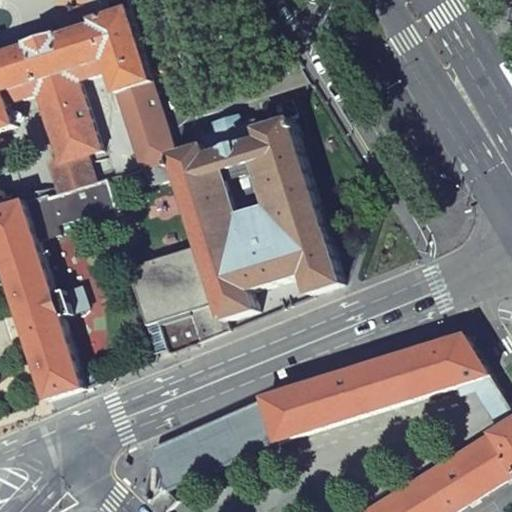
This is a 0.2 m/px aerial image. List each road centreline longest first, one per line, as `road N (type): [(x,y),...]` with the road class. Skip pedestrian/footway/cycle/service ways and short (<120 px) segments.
road 1 (secondary): [(73,439),(511,261)]
road 2 (secondary): [(511,170),(407,0)]
road 3 (secondary): [(511,138),(453,0)]
